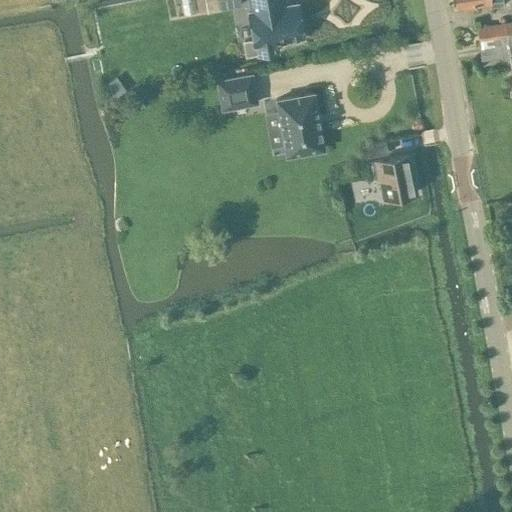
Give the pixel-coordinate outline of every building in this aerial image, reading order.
[(240,5),(239,0),(206,0),(208,11),(240,5)] [(276,41),(303,37),(297,2),(285,4),(284,0),(248,0),(250,10),(248,11),(253,40),(243,41),(246,55),(257,53),(257,55),(278,51),(276,41)] [(511,22),(477,27),(481,59),(510,55),(511,69),(511,22)] [(217,80),(222,109),(257,103),(251,74),(217,80)] [(313,92),(276,99),(287,155),(324,149),(313,92)] [(409,154),(375,161),(379,178),(383,199),(416,193),(409,154)] [(368,180),(379,178),(375,161),(365,162),(369,178),(367,178),(368,180)]
